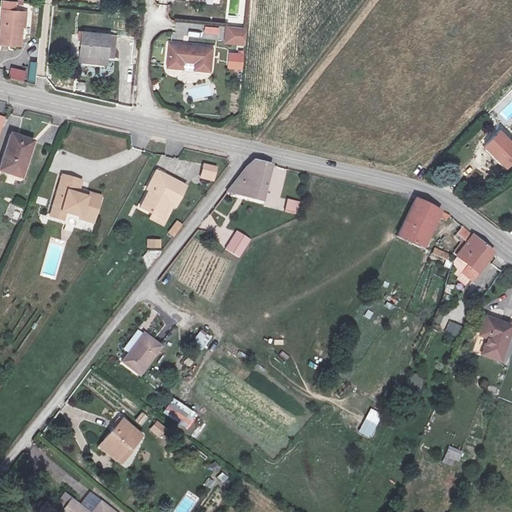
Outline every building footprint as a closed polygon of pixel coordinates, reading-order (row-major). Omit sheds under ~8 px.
[(20,7),(0,4),(0,38),(17,40),(20,7)] [(244,34),(245,18),(225,17),(224,33),(244,34)] [(106,32),(78,27),(74,52),(103,56),(106,32)] [(207,70),(210,48),(167,43),(165,66),(180,67),(181,60),(193,61),(192,69),(207,70)] [(242,54),(226,50),(225,68),(242,68),(242,54)] [(27,80),(35,82),(40,62),(32,60),(27,80)] [(9,78),(24,82),(27,70),(12,66),(9,78)] [(6,124),(0,144),(0,164),(5,166),(6,162),(12,164),(18,149),(24,151),(30,132),(6,124)] [(507,151),(487,129),(471,145),(490,165),(507,151)] [(79,170),(82,164),(85,155),(66,146),(51,179),(64,185),(79,192),(77,196),(91,201),(101,179),(79,170)] [(174,182),(182,186),(191,168),(155,149),(145,168),(151,171),(141,187),(153,193),(165,199),(174,182)] [(256,193),(266,158),(252,154),(245,155),(239,158),(221,183),(256,193)] [(104,174),(82,164),(79,170),(101,179),(104,174)] [(216,167),(199,164),(198,178),(212,180),(216,167)] [(59,197),(64,185),(51,179),(45,191),(59,197)] [(170,209),(182,186),(174,182),(165,199),(153,193),(150,200),(170,209)] [(437,219),(441,213),(432,207),(418,200),(409,196),(390,233),(415,247),(430,214),(437,219)] [(298,201),(284,199),(282,212),(295,215),(298,201)] [(18,205),(11,222),(19,226),(26,208),(18,205)] [(208,229),(216,224),(211,217),(203,222),(208,229)] [(448,230),(458,239),(464,233),(454,224),(448,230)] [(251,241),(235,228),(225,247),(237,259),(251,241)] [(483,249),(464,233),(458,239),(446,253),(456,261),(449,270),(462,280),(468,273),(465,270),(483,249)] [(432,265),(439,268),(442,261),(436,258),(432,265)] [(498,324),(474,313),(459,350),(485,359),(498,324)] [(133,340),(144,324),(141,321),(129,337),(133,340)] [(450,321),(446,334),(458,338),(462,326),(450,321)] [(157,334),(144,324),(133,340),(129,337),(119,350),(136,363),(157,334)] [(210,336),(198,329),(187,344),(200,352),(210,336)] [(412,391),(424,388),(420,373),(408,376),(412,391)] [(194,413),(169,397),(162,414),(186,427),(194,413)] [(359,434),(372,439),(382,414),(369,409),(359,434)] [(125,440),(136,425),(115,410),(93,441),(112,452),(123,437),(125,440)] [(156,421),(149,431),(160,439),(167,428),(156,421)] [(445,462),(461,464),(463,450),(447,448),(445,462)] [(37,453),(33,465),(51,471),(55,459),(37,453)] [(213,472),(220,468),(216,461),(209,465),(213,472)] [(222,472),(217,479),(224,485),(230,478),(222,472)] [(62,489),(56,497),(74,511),(73,511),(111,511),(112,511),(93,495),(83,507),(62,489)] [(73,511),(74,511),(56,497),(50,504),(58,511),(73,511)]
